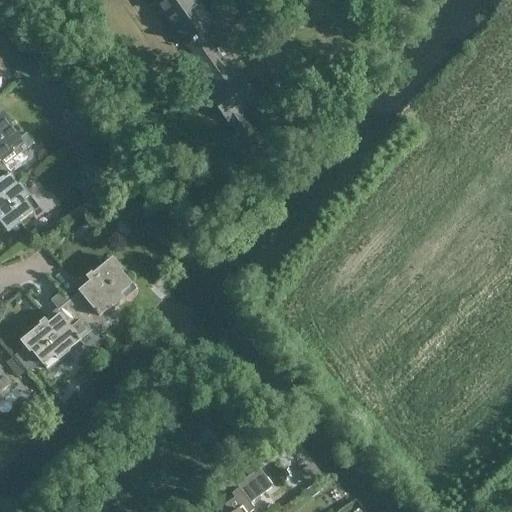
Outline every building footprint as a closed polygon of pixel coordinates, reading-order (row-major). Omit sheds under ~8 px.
[(215,50),(204,34),(215,26),(196,0),(153,0),(186,46),(188,45),(212,79),(229,66),(216,48),(215,50)] [(229,66),(212,79),(220,90),(211,97),(227,120),(229,118),(238,131),(247,125),(252,133),(253,132),(239,112),(257,99),(241,76),(238,78),(229,66)] [(22,136),(3,112),(0,114),(0,161),(2,160),(6,164),(35,141),(27,132),(22,136)] [(30,195),(6,164),(2,160),(0,161),(0,218),(9,230),(34,211),(25,199),(30,195)] [(97,335),(114,320),(108,312),(124,298),(119,292),(132,282),(112,258),(92,275),(95,279),(69,301),(92,331),(93,330),(97,335)] [(56,360),(92,331),(69,301),(23,340),(44,365),(53,356),(56,360)] [(0,400),(4,398),(1,393),(11,383),(0,369),(0,400)] [(246,511),(253,507),(249,503),(272,485),(258,466),(236,484),(238,486),(230,492),(233,496),(223,504),(229,511),(246,511)]
